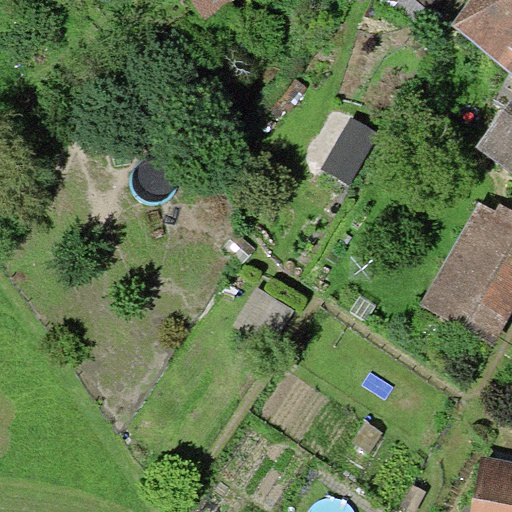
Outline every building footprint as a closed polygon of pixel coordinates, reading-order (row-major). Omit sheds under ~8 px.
[(192,0),(205,17),(228,0),(192,0)] [(511,0),(468,0),(449,25),(511,72),(511,99),(475,148),(511,175),(511,0)] [(379,135),(351,118),(322,167),(350,183),(379,135)] [(481,202),(422,302),(492,343),(511,310),(511,207),(500,201),(495,210),(481,202)] [(511,511),(511,461),(482,456),(471,511),(511,511)]
